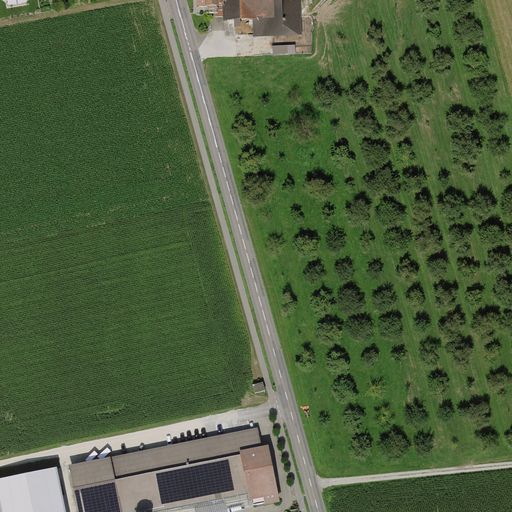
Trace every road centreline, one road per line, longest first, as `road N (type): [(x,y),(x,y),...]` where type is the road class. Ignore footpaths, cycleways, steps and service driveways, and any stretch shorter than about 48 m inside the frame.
road 1 (tertiary): [(176,0),(318,511)]
road 2 (track): [(0,463),(288,403)]
road 3 (track): [(311,485),(511,465)]
